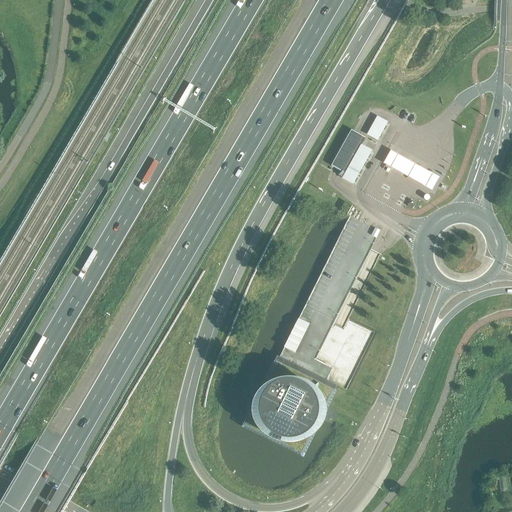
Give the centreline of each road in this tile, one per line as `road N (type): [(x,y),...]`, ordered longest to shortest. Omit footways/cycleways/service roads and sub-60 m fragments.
road 1 (motorway): [(33,511),(332,0)]
road 2 (motorway): [(253,0),(0,432)]
road 3 (motorway): [(210,0),(0,350)]
road 4 (motorway): [(203,330),(279,175),(387,0)]
road 5 (motorway): [(373,425),(304,500),(274,508),(224,495),(201,472),(188,439),(203,330)]
road 6 (secondary): [(340,511),(373,473),(430,337)]
road 7 (motorway): [(166,511),(177,418),(203,330)]
road 8 (unclassified): [(0,167),(47,83),(58,0)]
road 9 (secondary): [(506,0),(499,87),(477,171)]
